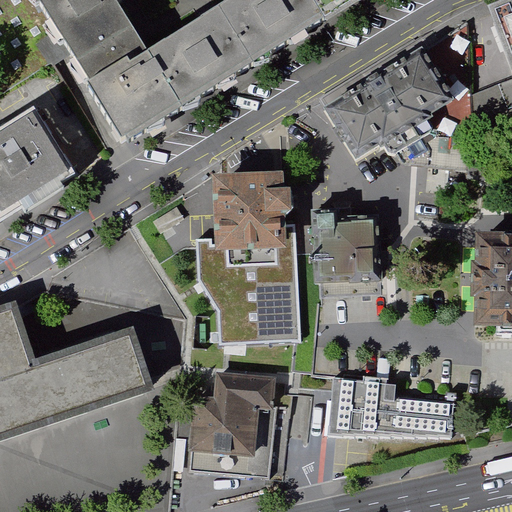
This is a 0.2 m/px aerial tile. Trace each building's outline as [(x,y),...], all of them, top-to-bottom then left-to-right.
[(35,0),(0,0),(0,96),(69,55),(35,0)] [(35,0),(69,55),(86,85),(144,50),(119,9),(124,5),(120,0),(35,0)] [(144,50),(86,85),(124,147),(240,76),(363,0),(225,0),(202,15),(144,50)] [(511,5),(498,11),(511,45),(511,5)] [(456,102),(424,50),(325,111),(357,163),(384,146),(389,156),(395,157),(434,133),(435,127),(429,118),(456,102)] [(76,175),(34,107),(0,127),(0,221),(21,209),(24,214),(65,189),(62,183),(76,175)] [(281,174),(212,178),(215,241),(197,242),(199,281),(220,313),(222,346),(301,342),(295,234),(286,234),(285,214),(291,214),(290,191),(282,191),(281,174)] [(337,215),(313,216),(315,288),(383,287),(382,226),(338,227),(337,215)] [(511,237),(478,237),(478,267),(474,267),(473,305),(478,305),(477,335),(511,335),(511,237)] [(34,359),(17,303),(0,309),(0,441),(155,392),(134,327),(34,359)] [(277,383),(216,377),(214,405),(192,403),(187,458),(191,459),(189,477),(270,485),(277,411),(274,411),(277,383)] [(396,385),(333,379),(327,436),(450,441),(454,401),(395,394),(396,385)]
